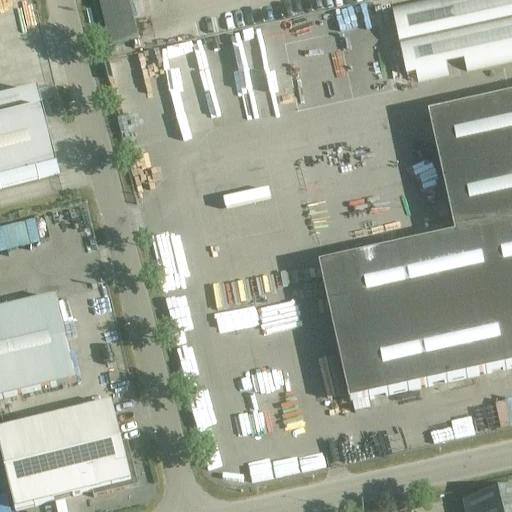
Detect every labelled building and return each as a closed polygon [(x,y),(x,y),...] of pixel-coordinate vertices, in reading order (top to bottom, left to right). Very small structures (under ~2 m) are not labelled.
[(138,41),(128,0),(98,0),(111,48),(138,41)] [(511,0),(422,0),(393,6),(407,75),(417,73),(419,81),(449,75),(447,64),(465,61),(467,71),(511,62),(511,0)] [(157,68),(135,71),(138,93),(160,90),(157,68)] [(0,189),(59,175),(38,94),(0,103),(0,189)] [(511,99),(429,118),(455,238),(319,268),(350,405),(511,369),(511,99)] [(99,238),(114,235),(106,198),(91,201),(99,238)] [(9,221),(18,258),(39,252),(29,216),(9,221)] [(56,300),(0,313),(0,401),(76,383),(56,300)] [(0,433),(0,454),(14,511),(16,511),(91,493),(93,499),(127,491),(135,476),(127,443),(121,444),(112,406),(0,433)] [(461,408),(441,413),(448,438),(467,433),(461,408)] [(465,511),(511,511),(511,492),(463,504),(465,511)]
